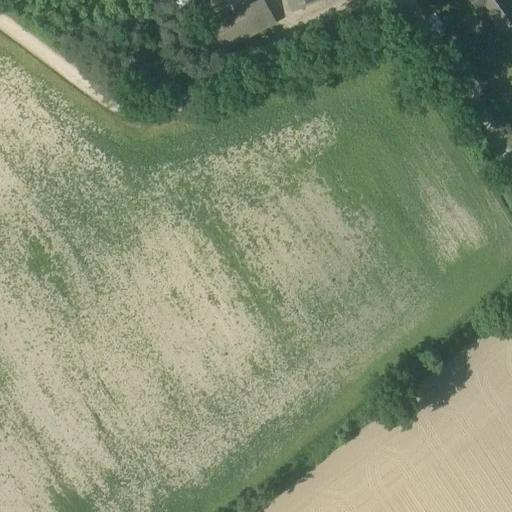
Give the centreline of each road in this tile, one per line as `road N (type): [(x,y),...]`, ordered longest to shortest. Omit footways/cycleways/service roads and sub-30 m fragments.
road 1 (track): [(277,44),(145,115),(127,111),(0,19)]
road 2 (unclassified): [(511,169),(419,15),(394,1)]
road 3 (unclassified): [(394,1),(352,5),(277,44)]
